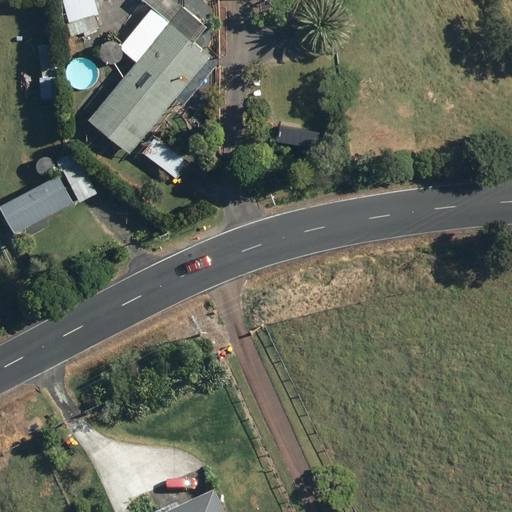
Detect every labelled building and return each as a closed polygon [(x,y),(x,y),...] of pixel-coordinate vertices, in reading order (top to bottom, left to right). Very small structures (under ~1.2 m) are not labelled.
[(70,23),(74,36),(91,32),(87,18),(102,14),(98,0),(66,0),(73,22),(70,23)] [(95,120),(135,152),(215,56),(156,7),(124,48),(143,62),(118,92),(107,83),(84,109),(97,120),(95,120)] [(63,77),(42,78),(44,100),(64,99),(63,77)] [(158,137),(144,153),(177,180),(190,164),(158,137)] [(75,154),(60,161),(66,172),(80,166),(75,154)] [(7,207),(21,233),(79,202),(64,175),(7,207)] [(230,511),(221,490),(173,511),(230,511)] [(277,505),(281,511),(288,507),(284,500),(277,505)]
